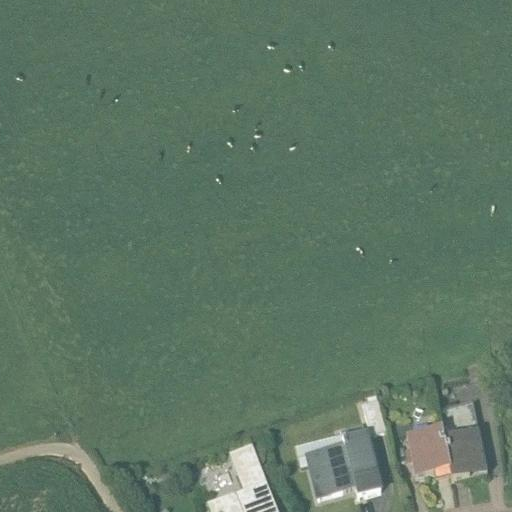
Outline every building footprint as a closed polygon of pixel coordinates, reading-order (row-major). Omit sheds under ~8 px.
[(386,435),(382,421),(378,403),(377,403),(368,406),(363,407),(371,438),(386,435)] [(445,413),(440,414),(443,431),(441,432),(443,441),(451,485),(487,478),(478,434),(477,434),(472,408),(472,407),(470,408),(469,408),(456,410),(455,404),(444,407),(445,413)] [(396,429),(398,439),(411,436),(409,426),(396,429)] [(344,448),(307,457),(310,471),(318,502),(319,501),(341,495),(342,497),(348,495),(354,493),(357,502),(365,500),(365,498),(379,495),(365,439),(365,437),(362,428),(340,434),(342,442),(344,448)] [(451,485),(443,441),(441,432),(406,439),(414,482),(449,475),(451,485)] [(274,511),(265,487),(266,486),(252,449),(230,457),(244,494),(210,508),(211,511),(274,511)] [(134,481),(120,487),(126,499),(139,492),(134,481)]
